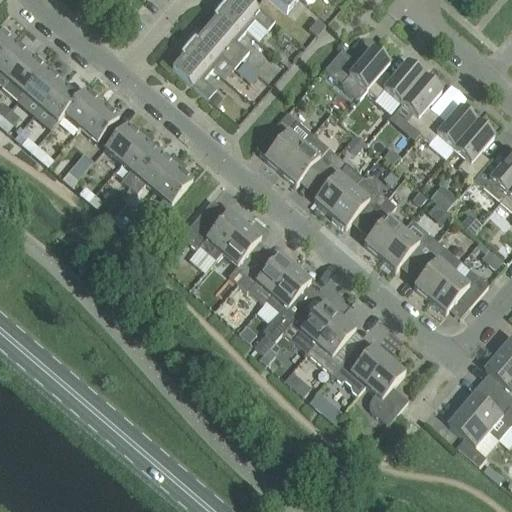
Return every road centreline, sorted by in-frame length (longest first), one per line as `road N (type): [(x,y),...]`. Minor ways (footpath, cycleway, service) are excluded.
road 1 (residential): [(121,76),(454,358),(511,288)]
road 2 (unclassified): [(293,511),(225,453),(56,269),(0,227)]
road 3 (primary): [(207,511),(0,334)]
